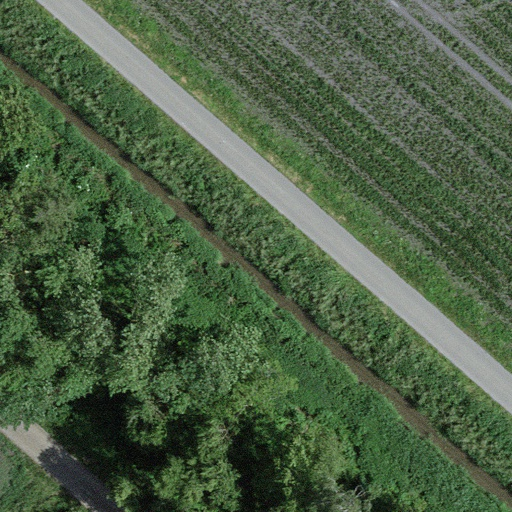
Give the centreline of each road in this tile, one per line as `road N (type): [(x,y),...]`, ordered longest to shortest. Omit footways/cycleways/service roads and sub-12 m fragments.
road 1 (track): [(65,0),(511,388)]
road 2 (track): [(0,407),(120,511)]
